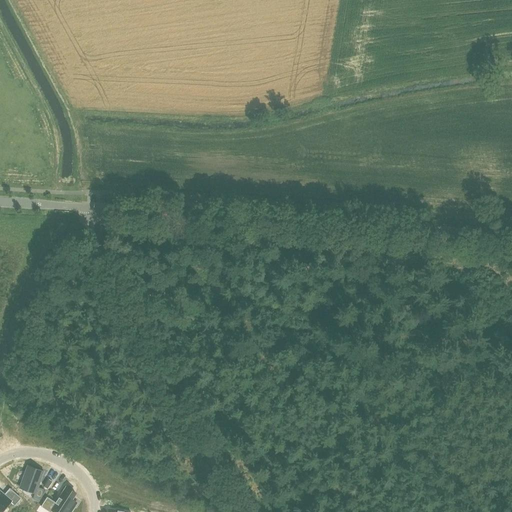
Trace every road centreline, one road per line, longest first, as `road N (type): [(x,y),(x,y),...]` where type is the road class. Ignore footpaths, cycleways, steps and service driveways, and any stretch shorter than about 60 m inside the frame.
road 1 (tertiary): [(511,242),(0,201)]
road 2 (track): [(239,511),(94,236),(87,207)]
road 3 (residential): [(0,459),(30,452),(66,464),(86,484),(94,511)]
